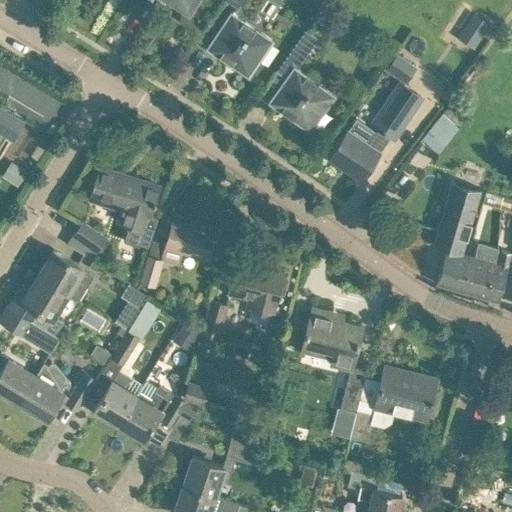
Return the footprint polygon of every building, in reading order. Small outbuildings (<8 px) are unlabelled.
[(167,0),(188,13),(196,0),(167,0)] [(474,9),(461,35),(480,45),(493,19),(474,9)] [(208,47),(247,74),(271,38),(231,12),(208,47)] [(269,100),(308,128),(333,94),(296,67),(318,37),(305,28),(275,70),(286,77),(269,100)] [(385,68),(403,81),(414,65),(397,53),(385,68)] [(329,156),(361,178),(379,151),(378,151),(389,135),(393,137),(421,96),(399,81),(372,123),(378,127),(366,143),(346,130),(329,156)] [(2,136),(11,141),(24,118),(0,103),(0,130),(4,133),(2,136)] [(423,139),(438,151),(467,114),(452,103),(423,139)] [(27,170),(13,161),(4,175),(18,184),(27,170)] [(100,166),(90,198),(109,204),(119,207),(115,221),(128,225),(124,240),(139,244),(140,243),(148,245),(158,216),(151,213),(154,203),(156,198),(154,198),(158,185),(100,166)] [(480,188),(450,180),(432,244),(445,248),(435,282),(497,300),(507,265),(510,253),(502,250),(498,263),(493,261),(498,247),(478,241),(473,255),(461,252),(480,188)] [(495,216),(509,219),(511,205),(511,200),(499,197),(495,216)] [(173,219),(161,257),(177,262),(181,249),(211,258),(220,228),(204,223),(201,222),(199,226),(173,219)] [(74,233),(98,250),(107,238),(83,221),(74,233)] [(53,248),(37,275),(67,292),(67,291),(78,298),(93,272),(53,248)] [(147,254),(138,279),(155,285),(163,259),(161,258),(147,254)] [(269,323),(272,312),(277,291),(283,292),(287,276),(281,275),(282,271),(266,267),(263,266),(262,271),(234,264),(228,290),(252,296),(250,307),(248,318),(269,323)] [(21,283),(7,305),(33,321),(46,328),(54,313),(67,292),(37,275),(29,288),(21,283)] [(127,281),(119,294),(127,298),(140,306),(147,294),(135,287),(127,281)] [(197,351),(211,355),(227,303),(212,299),(197,351)] [(7,305),(0,316),(0,321),(24,336),(49,351),(58,336),(45,328),(33,321),(7,305)] [(300,351),(331,359),(330,363),(351,368),(361,325),(330,317),(332,311),(311,306),(300,351)] [(123,334),(111,355),(122,362),(139,335),(126,328),(121,324),(117,330),(123,334)] [(0,370),(0,388),(18,400),(35,373),(26,367),(9,357),(0,370)] [(35,373),(18,400),(46,417),(62,390),(61,389),(64,383),(66,384),(68,385),(68,384),(69,384),(70,382),(69,380),(67,378),(64,377),(66,375),(54,360),(53,362),(51,360),(47,364),(43,361),(35,373)] [(391,421),(394,410),(426,418),(436,377),(384,364),(373,405),(374,405),(372,412),(356,408),(355,410),(349,435),(368,440),(372,422),(383,425),(391,421)] [(143,383),(117,368),(93,407),(119,423),(143,383)] [(65,401),(78,408),(96,378),(83,371),(65,401)] [(178,412),(185,400),(159,384),(158,386),(145,379),(143,383),(119,423),(143,437),(162,407),(166,409),(161,418),(171,424),(178,412)] [(183,398),(206,404),(211,387),(188,380),(183,398)] [(341,407),(355,410),(356,408),(358,399),(362,384),(348,380),(341,407)] [(196,406),(185,400),(178,412),(189,418),(196,406)] [(227,482),(234,457),(249,461),(258,431),(234,424),(223,465),(211,461),(192,454),(182,484),(215,495),(215,494),(220,480),(227,482)] [(369,498),(365,511),(396,511),(401,492),(375,487),(377,475),(351,470),(347,484),(360,487),(358,496),(369,498)] [(235,511),(239,502),(215,494),(215,495),(182,484),(173,511),(175,511),(235,511)]
